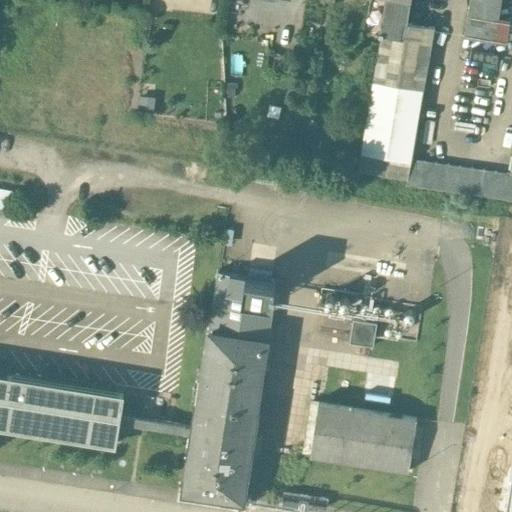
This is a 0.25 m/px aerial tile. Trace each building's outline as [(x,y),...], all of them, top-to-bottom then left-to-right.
[(508,0),(475,0),(470,30),(502,36),(508,0)] [(424,87),(375,79),(359,168),(408,177),(411,159),(424,87)] [(511,167),(511,173),(412,156),(408,182),(511,199),(511,167)] [(279,280),(214,271),(180,494),(245,504),(279,280)] [(393,302),(392,327),(419,328),(420,303),(393,302)] [(0,426),(116,445),(124,393),(0,372),(0,426)] [(416,416),(318,401),(310,455),(407,470),(416,416)] [(325,506),(326,491),(278,490),(278,505),(325,506)]
